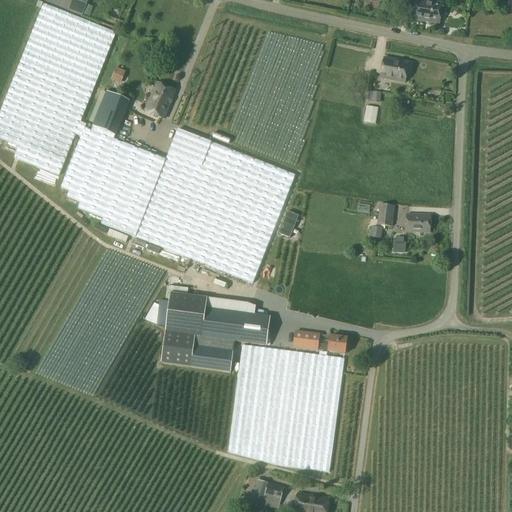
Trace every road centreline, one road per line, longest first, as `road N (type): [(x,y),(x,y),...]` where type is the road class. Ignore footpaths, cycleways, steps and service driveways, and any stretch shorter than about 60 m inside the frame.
road 1 (unclassified): [(353,511),(374,357),(392,336),(449,315),(462,48)]
road 2 (unclassified): [(240,0),(462,48)]
